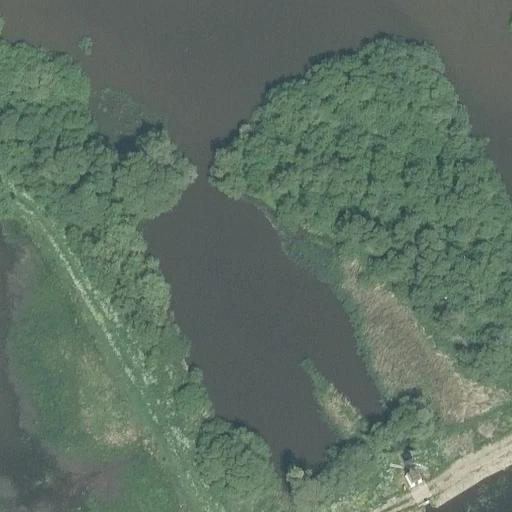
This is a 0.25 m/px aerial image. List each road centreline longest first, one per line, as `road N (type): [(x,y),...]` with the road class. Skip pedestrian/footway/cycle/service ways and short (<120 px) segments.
road 1 (track): [(227,511),(65,219),(0,190)]
road 2 (track): [(511,436),(364,511)]
